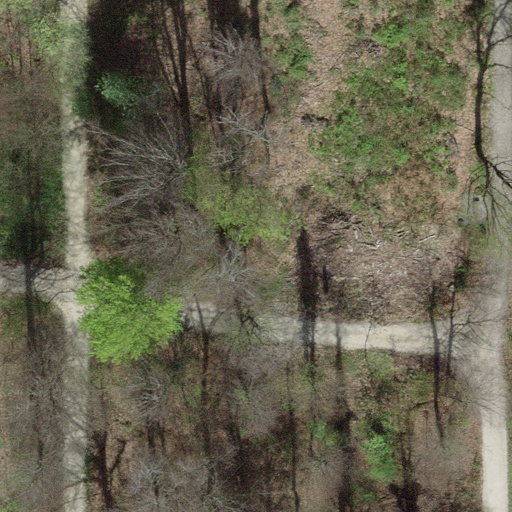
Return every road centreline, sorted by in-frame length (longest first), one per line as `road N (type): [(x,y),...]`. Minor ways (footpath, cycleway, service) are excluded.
road 1 (track): [(70,511),(72,0)]
road 2 (track): [(487,0),(488,511)]
road 3 (track): [(0,273),(70,274),(487,354)]
